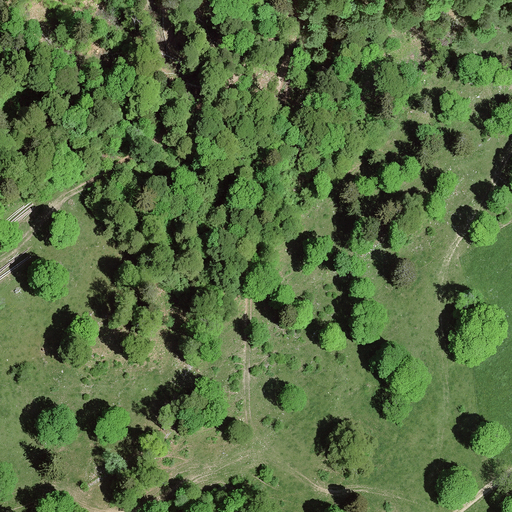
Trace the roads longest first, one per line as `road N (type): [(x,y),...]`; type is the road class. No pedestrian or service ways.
road 1 (track): [(259,436),(251,381),(256,158),(282,59),(277,20),(290,0)]
road 2 (track): [(277,20),(195,105),(93,188)]
